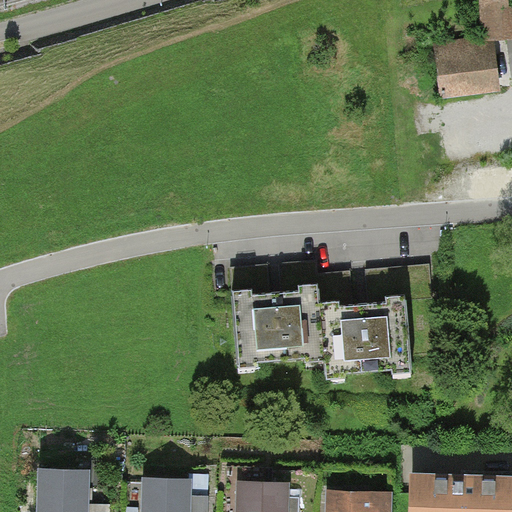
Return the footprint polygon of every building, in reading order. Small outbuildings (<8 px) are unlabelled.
[(509,0),(478,0),(481,39),(481,43),(494,42),(511,41),(511,8),(510,8),(509,0)] [(501,93),(494,42),(481,43),(481,39),(434,43),(440,101),(501,93)] [(253,294),(233,296),(239,372),(258,371),(258,365),(306,361),(307,365),(325,364),(320,308),(318,289),(299,290),(299,296),(276,298),(253,300),(253,294)] [(339,306),(320,308),(325,364),(326,383),(345,381),(345,377),(392,373),(393,378),(411,376),(404,300),(386,301),(387,308),(361,310),(340,312),(339,306)] [(90,473),(38,472),(36,511),(88,511),(89,505),(89,493),(90,473)] [(511,511),(511,479),(477,478),(411,476),(409,511),(511,511)] [(192,481),(143,479),(141,511),(190,511),(191,497),(192,481)] [(290,484),(236,482),(235,511),(289,511),(290,498),(290,484)] [(374,511),(375,493),(326,491),(325,511),(374,511)] [(392,511),(393,493),(375,493),(374,511),(392,511)] [(208,511),(208,497),(191,497),(190,511),(208,511)] [(299,511),(300,498),(290,498),(289,511),(299,511)]
